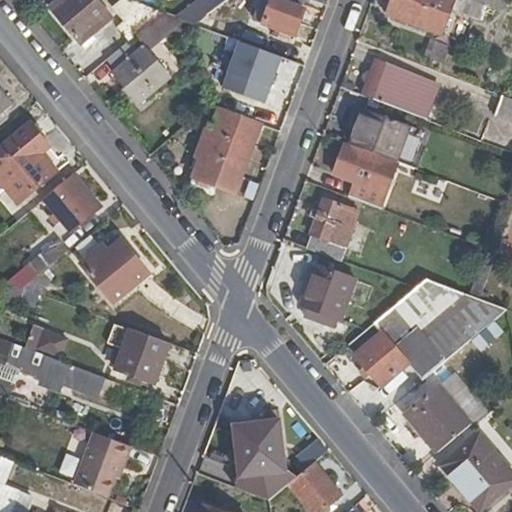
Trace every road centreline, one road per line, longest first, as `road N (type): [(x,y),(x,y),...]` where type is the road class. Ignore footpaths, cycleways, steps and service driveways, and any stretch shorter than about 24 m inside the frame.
road 1 (residential): [(0,22),(237,307)]
road 2 (residential): [(350,0),(237,307)]
road 3 (residential): [(237,307),(409,511)]
road 4 (residential): [(237,307),(161,511)]
